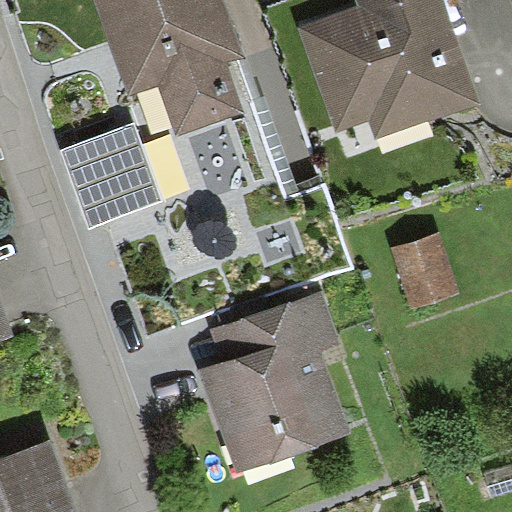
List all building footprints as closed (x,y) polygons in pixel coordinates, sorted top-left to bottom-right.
[(229,0),(95,0),(128,83),(152,74),(173,128),(246,100),(224,46),(244,38),(229,0)] [(481,90),(445,0),(354,0),(355,2),(301,23),(340,123),(370,111),(378,130),(481,90)] [(132,117),(63,143),(90,215),(159,189),(132,117)] [(456,282),(437,224),(389,240),(409,298),(456,282)] [(0,326),(16,321),(0,275),(0,326)] [(239,460),(354,417),(322,334),(339,328),(321,280),(216,319),(226,346),(199,356),(239,460)] [(0,511),(78,511),(51,436),(0,453),(0,511)]
